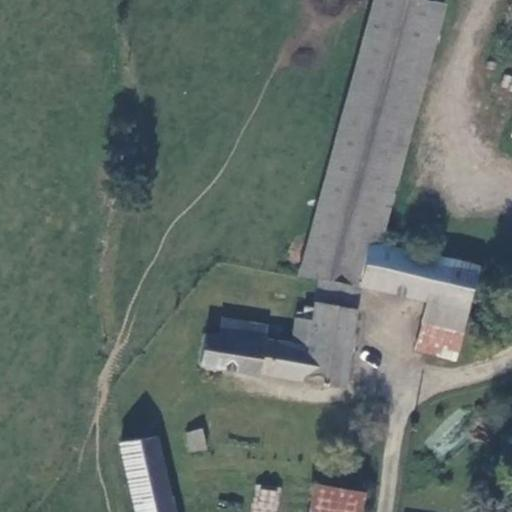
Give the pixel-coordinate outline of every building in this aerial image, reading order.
[(350,285),(359,294),(360,287),(364,244),(425,2),(415,0),(365,0),(296,277),(318,281),(350,285)] [(481,300),(488,269),(364,244),(360,287),(427,300),(467,310),(470,297),(481,300)] [(205,335),(201,363),(342,387),(359,294),(350,285),(318,281),(311,312),(309,322),(308,322),(292,320),(287,347),(261,341),(262,331),(223,322),(219,336),(205,335)] [(461,330),(467,310),(427,300),(422,321),(461,330)] [(292,320),(308,322),(309,322),(311,312),(301,310),(300,314),(293,314),(292,320)] [(457,355),(461,330),(422,321),(416,347),(457,355)] [(179,430),(154,435),(167,488),(191,482),(189,469),(179,430)] [(182,433),(188,453),(204,449),(197,430),(182,433)] [(172,511),(167,488),(154,435),(154,434),(120,443),(135,511),(172,511)] [(307,511),(356,511),(360,494),(313,486),(307,511)] [(277,511),(278,490),(254,489),(252,511),(277,511)]
